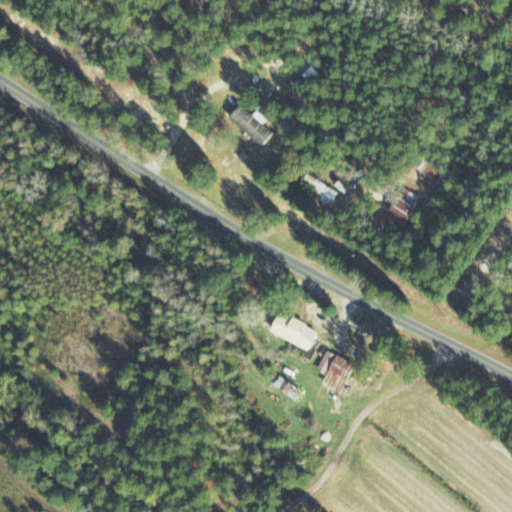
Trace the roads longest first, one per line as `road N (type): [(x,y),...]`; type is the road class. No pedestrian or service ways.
road 1 (residential): [(511,376),(261,246),(0,78)]
road 2 (residential): [(265,0),(255,120),(210,214)]
